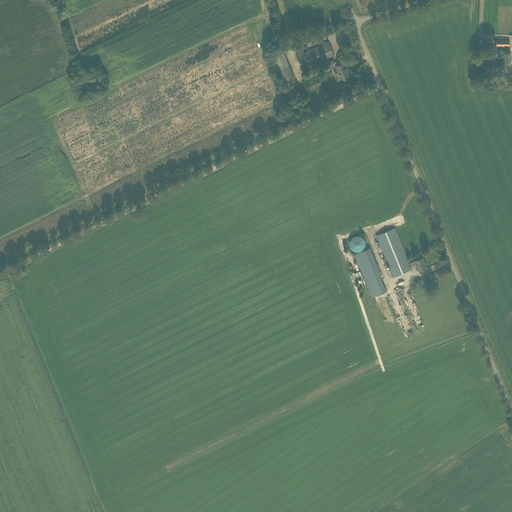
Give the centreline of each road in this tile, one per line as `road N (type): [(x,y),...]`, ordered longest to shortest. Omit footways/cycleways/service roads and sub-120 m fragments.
road 1 (track): [(0,272),(380,86)]
road 2 (unclassified): [(511,410),(355,22)]
